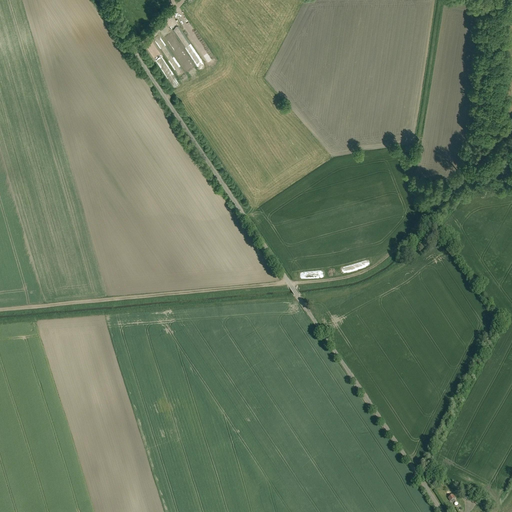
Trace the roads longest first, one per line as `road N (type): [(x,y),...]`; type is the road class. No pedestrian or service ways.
road 1 (track): [(441,0),(411,184),(422,219),(384,261),(329,281),(0,311)]
road 2 (unclassified): [(100,0),(443,511)]
